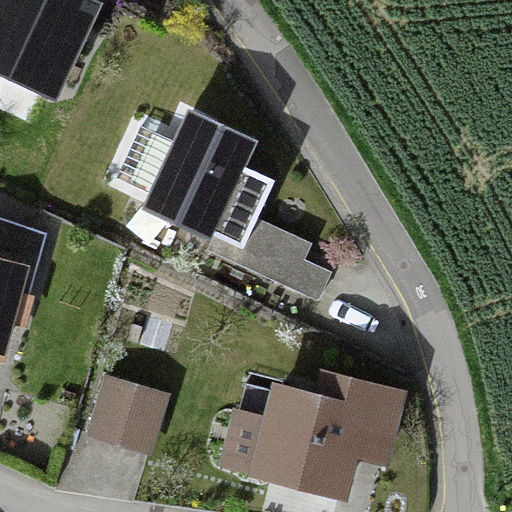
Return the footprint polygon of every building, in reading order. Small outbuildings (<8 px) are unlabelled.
[(0,0),(0,71),(52,95),(94,1),(92,0),(0,0)] [(126,225),(232,278),(286,171),(180,118),(126,225)] [(0,371),(8,374),(32,276),(0,268),(0,371)] [(87,443),(148,462),(168,397),(106,379),(87,443)] [(225,477),(355,510),(366,469),(394,476),(409,415),(358,402),(354,416),(283,398),(276,427),(241,418),(225,477)]
